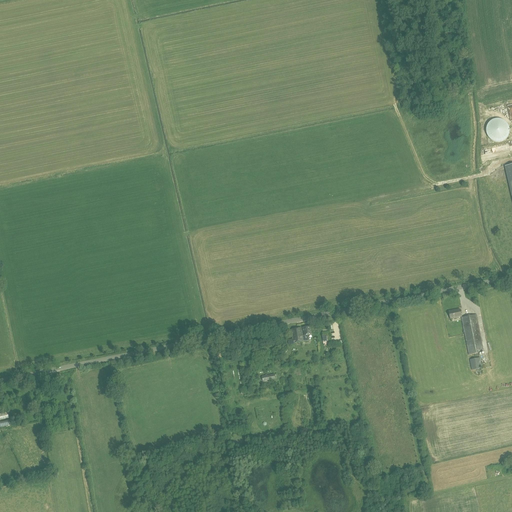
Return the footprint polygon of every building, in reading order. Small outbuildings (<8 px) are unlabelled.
[(486,128),(486,130),(486,133),(487,135),(488,137),(489,138),(491,140),(493,141),(495,142),(497,142),(499,142),(501,142),(503,141),(505,140),(506,138),(508,137),(509,135),(509,133),(509,130),(509,128),(509,126),(508,124),(506,122),(505,121),(503,120),(501,119),(499,119),(497,119),(495,119),(493,120),(491,121),(489,122),(488,124),(487,126),(486,128)] [(460,309),(449,311),(450,319),(462,317),(460,309)] [(462,318),(468,352),(469,355),(484,352),(477,314),(462,318)] [(308,335),(312,334),(310,326),(303,328),(304,335),(303,336),(301,328),(291,330),(293,338),(288,339),(289,345),(309,341),(308,335)] [(470,359),(472,370),(482,368),(480,358),(470,359)]
